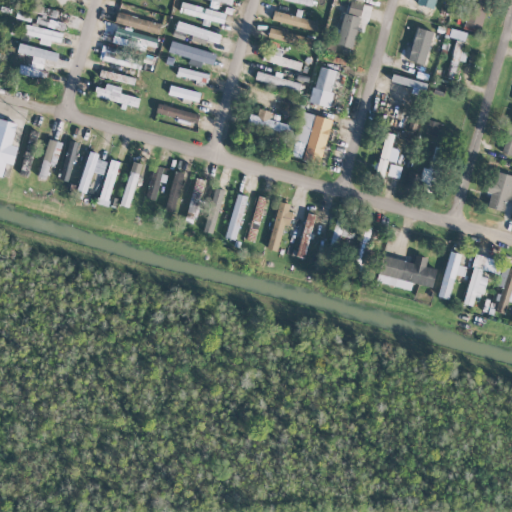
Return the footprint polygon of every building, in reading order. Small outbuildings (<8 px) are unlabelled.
[(347,0),(337,44),(353,48),(364,4),(348,0),(347,0)] [(478,33),(490,0),(471,0),(462,27),(478,33)] [(226,14),(182,2),(179,12),(223,24),(226,14)] [(318,21),(274,11),(272,20),(316,31),(318,21)] [(161,24),(118,12),(115,22),(158,34),(161,24)] [(36,24),(47,26),(48,19),(37,17),(36,24)] [(63,31),(65,23),(50,19),(47,27),(63,31)] [(221,35),(178,21),(175,30),(218,44),(221,35)] [(51,40),(61,43),(63,33),(25,24),(23,34),(40,38),(39,43),(50,46),(51,40)] [(314,39),(270,27),(268,36),(312,48),(314,39)] [(146,46),(156,48),(158,37),(116,28),(112,43),(145,50),(146,46)] [(426,32),(418,29),(414,45),(409,44),(406,55),(418,58),(426,32)] [(465,41),(466,32),(454,30),(453,39),(465,41)] [(213,65),(216,54),(171,41),(168,52),(213,65)] [(463,41),(452,41),(450,78),(454,78),(455,60),(465,61),(466,52),(462,52),(463,41)] [(35,62),(55,67),(59,53),(19,43),(17,52),(36,57),(35,62)] [(302,62),(281,57),(283,49),(267,45),(263,61),(300,70),(302,62)] [(102,48),(99,59),(140,69),(142,58),(102,48)] [(46,78),(47,70),(19,66),(18,74),(46,78)] [(327,107),(337,71),(319,66),(309,102),(327,107)] [(208,73),(178,67),(177,76),(197,79),(195,85),(206,86),(208,73)] [(99,76),(134,85),(135,78),(101,69),(99,76)] [(275,75),(256,71),(254,81),(299,91),(301,82),(275,76),(275,75)] [(425,90),(427,84),(393,74),(391,81),(425,90)] [(120,93),(121,87),(105,84),(104,88),(95,86),(93,96),(123,103),(123,104),(137,107),(139,97),(120,93)] [(168,94),(198,101),(200,93),(170,86),(168,94)] [(155,112),(196,123),(199,114),(158,103),(155,112)] [(278,122),(280,114),(258,109),(257,116),(249,114),(247,125),(290,134),(292,125),(278,122)] [(330,118),(300,113),(292,158),(323,163),(330,118)] [(17,123),(0,118),(0,176),(2,177),(6,162),(14,164),(18,147),(11,145),(17,123)] [(511,120),(501,152),(511,156),(511,155),(511,120)] [(427,133),(437,135),(439,123),(429,121),(427,133)] [(394,160),(396,151),(391,149),(394,134),(384,132),(376,175),(384,176),(387,158),(394,160)] [(20,174),(29,176),(37,135),(29,133),(20,174)] [(55,165),(63,143),(49,139),(37,176),(45,179),(50,163),(55,165)] [(69,181),(78,142),(69,140),(60,179),(69,181)] [(76,190),(86,193),(99,154),(89,151),(76,190)] [(98,204),(107,206),(118,161),(109,159),(98,204)] [(120,205),(129,207),(142,164),(132,161),(120,205)] [(387,176),(399,178),(401,166),(390,164),(387,176)] [(163,182),(166,167),(152,165),(146,198),(155,200),(159,181),(163,182)] [(421,174),(407,172),(405,186),(429,190),(432,169),(422,167),(421,174)] [(184,173),(175,171),(164,209),(174,212),(184,173)] [(487,207),(504,212),(507,200),(511,201),(511,175),(494,171),(488,193),(490,194),(487,207)] [(213,234),(224,190),(214,188),(203,231),(213,234)] [(247,196),(237,193),(225,237),(235,240),(247,196)] [(266,198),(259,196),(247,237),(254,239),(266,198)] [(268,249),(278,251),(284,224),(290,226),(293,213),(288,212),(290,204),(278,201),(268,249)] [(315,215),(307,213),(296,256),(304,258),(315,215)] [(344,221),(337,219),(330,242),(338,244),(344,221)] [(437,296),(448,299),(455,274),(463,276),(465,267),(458,264),(461,254),(450,251),(437,296)] [(463,304),(472,306),(475,294),(483,296),(487,278),(481,276),(483,270),(493,272),(496,259),(475,254),(463,304)] [(414,261),(381,256),(376,283),(411,288),(412,284),(433,287),(436,268),(425,267),(427,257),(415,256),(414,261)] [(511,268),(501,266),(497,286),(501,287),(496,311),(505,313),(508,301),(511,301),(511,268)]
